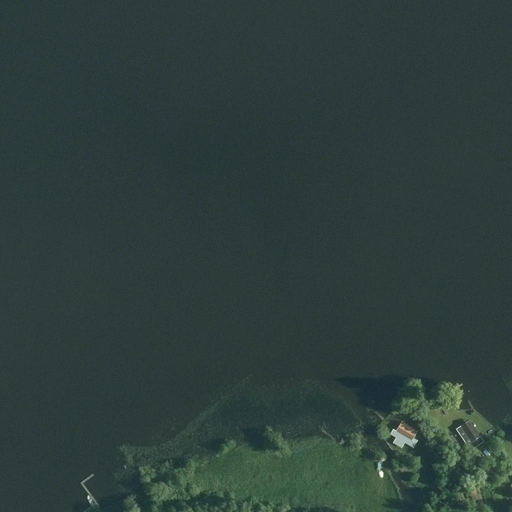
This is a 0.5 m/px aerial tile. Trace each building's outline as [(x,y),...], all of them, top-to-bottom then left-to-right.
[(470,422),(462,428),(457,431),(466,445),(479,436),(470,422)] [(414,440),(411,438),(415,431),(401,423),(397,430),(394,429),(391,436),(410,447),(414,440)] [(441,450),(438,445),(437,444),(429,438),(426,443),(434,448),(437,452),(441,450)] [(488,466),(480,470),(484,479),(493,475),(488,466)] [(474,488),(468,490),(472,501),(479,498),(474,488)]
